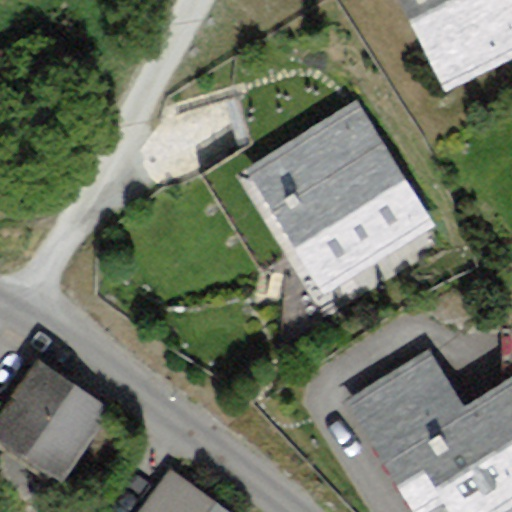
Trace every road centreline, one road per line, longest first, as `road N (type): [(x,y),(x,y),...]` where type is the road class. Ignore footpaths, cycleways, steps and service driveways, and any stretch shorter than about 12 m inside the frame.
road 1 (residential): [(32,315),(200,0)]
road 2 (residential): [(32,315),(108,355),(285,511)]
